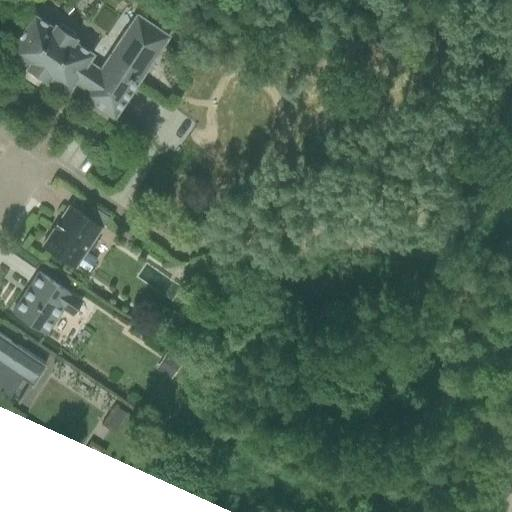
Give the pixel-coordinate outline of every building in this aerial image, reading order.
[(0,53),(0,54),(111,123),(169,31),(134,9),(98,67),(84,58),(92,45),(30,6),(0,53)] [(40,243),(74,266),(100,226),(66,203),(40,243)] [(53,339),(82,298),(36,266),(7,308),(53,339)] [(30,382),(43,361),(0,332),(0,388),(5,392),(18,374),(30,382)] [(148,353),(141,368),(159,376),(166,360),(148,353)]
